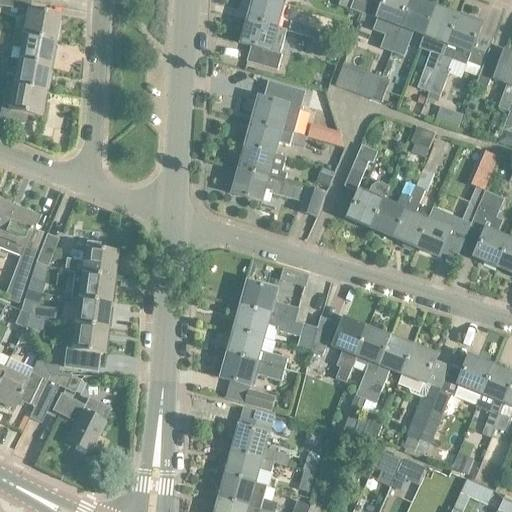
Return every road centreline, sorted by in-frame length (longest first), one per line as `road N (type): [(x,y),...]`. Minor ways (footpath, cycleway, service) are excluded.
road 1 (residential): [(511,322),(175,223)]
road 2 (unclassified): [(175,223),(188,0)]
road 3 (residential): [(87,188),(100,0)]
road 4 (unclassified): [(162,385),(175,223)]
road 5 (unclassified): [(162,385),(139,511)]
road 6 (unclassified): [(169,511),(162,385)]
